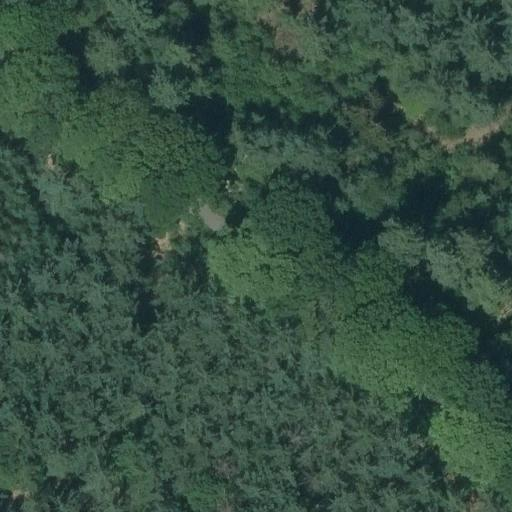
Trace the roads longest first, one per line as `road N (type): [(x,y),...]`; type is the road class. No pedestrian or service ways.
road 1 (track): [(511,477),(0,96)]
road 2 (unclassified): [(511,454),(0,73)]
